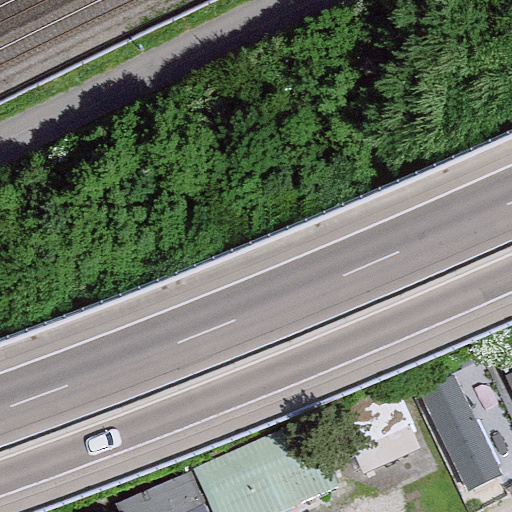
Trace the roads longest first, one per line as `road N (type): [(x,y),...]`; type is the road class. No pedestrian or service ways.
road 1 (motorway): [(511,201),(193,338),(0,410)]
road 2 (motorway): [(0,479),(511,271)]
road 3 (residential): [(0,146),(295,0)]
